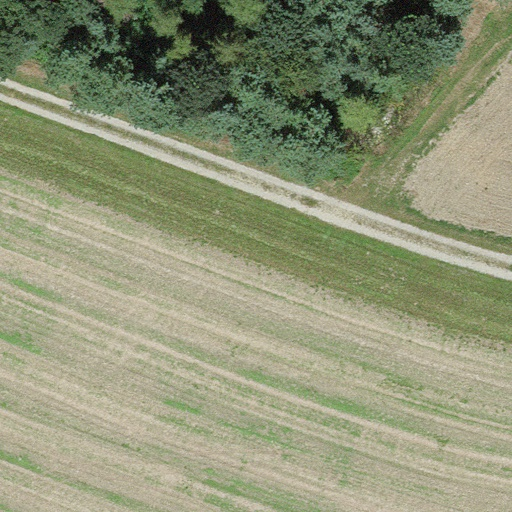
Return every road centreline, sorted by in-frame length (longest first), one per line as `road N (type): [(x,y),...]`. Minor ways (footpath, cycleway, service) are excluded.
road 1 (track): [(511,254),(0,85)]
road 2 (track): [(361,205),(388,152),(507,29),(477,0)]
